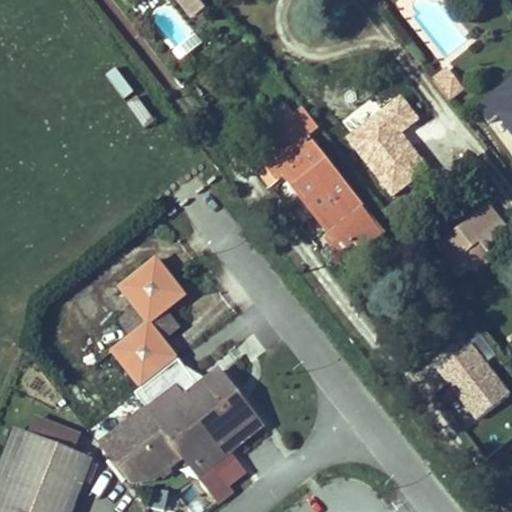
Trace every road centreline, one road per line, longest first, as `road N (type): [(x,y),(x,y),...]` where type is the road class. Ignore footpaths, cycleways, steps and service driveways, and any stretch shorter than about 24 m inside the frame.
road 1 (residential): [(318,1),(383,23),(511,182)]
road 2 (residential): [(209,237),(361,441)]
